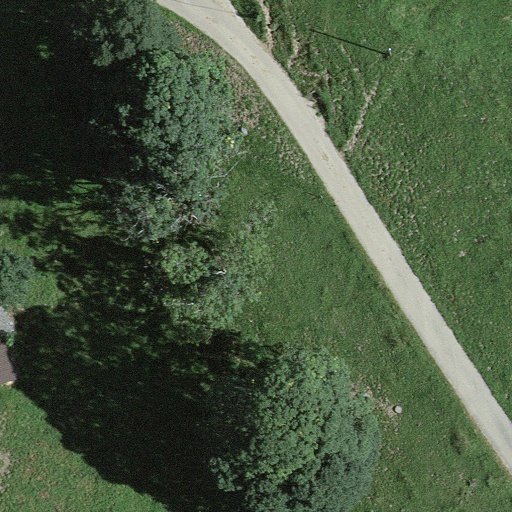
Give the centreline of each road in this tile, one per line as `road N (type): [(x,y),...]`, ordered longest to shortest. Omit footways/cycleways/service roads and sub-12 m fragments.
road 1 (track): [(323,158),(511,455)]
road 2 (unclassified): [(179,0),(323,158)]
